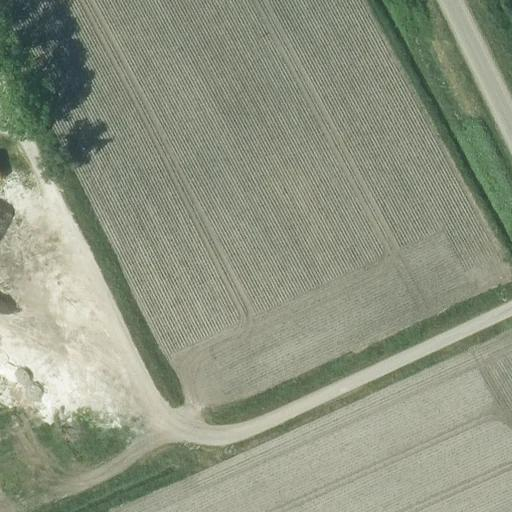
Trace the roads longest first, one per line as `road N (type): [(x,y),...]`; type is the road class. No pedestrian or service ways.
road 1 (unclassified): [(511,310),(253,428),(218,437),(183,429),(154,407),(1,87)]
road 2 (unclassified): [(511,130),(447,0)]
